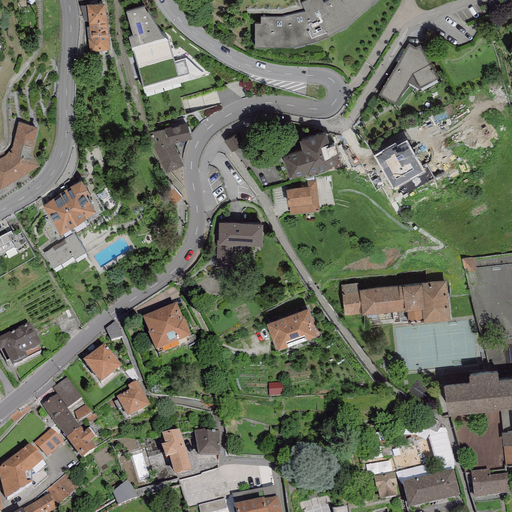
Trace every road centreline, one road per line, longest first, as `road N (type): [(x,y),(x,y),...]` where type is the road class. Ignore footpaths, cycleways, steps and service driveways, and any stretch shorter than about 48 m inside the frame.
road 1 (secondary): [(191,185),(191,151),(211,124),(272,102),(327,108),(336,93),(324,76),(270,72),(220,51),(164,0)]
road 2 (residential): [(470,0),(400,34),(343,123),(231,133),(204,158),(202,179),(191,185)]
road 3 (secondary): [(0,412),(114,311),(174,270),(194,231),(191,185)]
road 4 (secondary): [(67,0),(59,156),(52,173),(0,211)]
